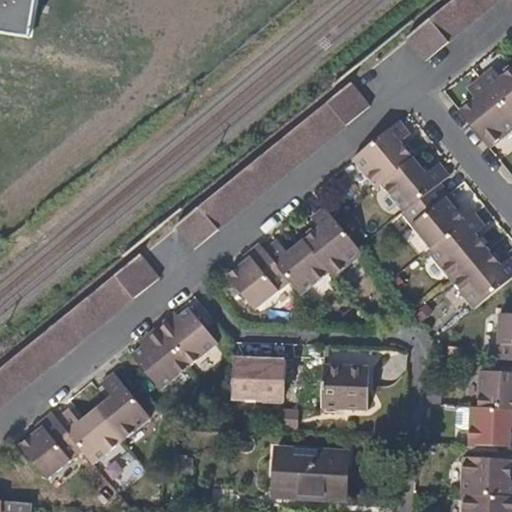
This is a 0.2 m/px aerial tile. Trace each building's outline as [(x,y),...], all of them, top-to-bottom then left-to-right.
[(0,0),(0,36),(31,42),(37,0),(0,0)] [(497,0),(452,0),(404,40),(423,61),(497,0)] [(511,120),(511,66),(497,78),(489,69),(477,78),(511,120)] [(457,112),(466,124),(511,124),(511,120),(477,78),(465,88),(473,99),(457,112)] [(173,227),(192,252),(235,217),(261,194),(310,153),(366,107),(349,83),(318,109),(246,169),(173,227)] [(379,183),(411,157),(399,142),(407,134),(398,122),(354,158),(350,161),(373,188),(379,183)] [(511,124),(466,124),(487,149),(511,128),(511,124)] [(424,172),(411,157),(379,183),(401,210),(438,180),(446,173),(436,161),(424,172)] [(428,248),(463,219),(455,208),(452,211),(443,199),(449,193),(438,180),(401,210),(400,211),(428,248)] [(458,204),(449,193),(443,199),(452,211),(455,208),(458,204)] [(334,220),(322,206),(310,217),(318,226),(302,239),(328,271),(332,276),(361,253),(356,247),(339,226),(334,220)] [(484,224),(473,210),(463,219),(428,248),(426,249),(449,279),(487,247),(476,233),(484,224)] [(291,282),(300,294),(328,271),(302,239),(285,252),(276,240),(265,250),(291,282)] [(240,270),(237,267),(225,276),(255,311),(291,282),(265,250),(258,243),(246,253),(252,260),(240,270)] [(449,279),(471,307),(511,273),(511,257),(510,255),(500,263),(487,247),(449,279)] [(246,253),(234,263),(237,267),(240,270),(252,260),(246,253)] [(0,370),(0,406),(51,366),(77,345),(91,333),(157,280),(138,257),(71,311),(0,370)] [(155,326),(187,365),(216,342),(186,308),(176,317),(169,322),(164,318),(155,326)] [(176,317),(171,313),(164,318),(169,322),(176,317)] [(511,314),(497,314),(496,358),(511,359),(511,314)] [(157,389),(187,365),(155,326),(143,335),(148,341),(139,347),(129,355),(157,389)] [(148,341),(143,335),(143,336),(136,342),(139,347),(148,341)] [(286,372),(284,404),(315,405),(317,352),(305,351),(304,372),(286,372)] [(370,364),(323,361),(321,406),(368,409),(370,364)] [(511,370),(479,369),(476,406),(484,406),(511,408),(511,370)] [(108,426),(120,441),(148,418),(111,371),(98,382),(110,395),(94,409),(108,426)] [(476,406),(470,406),(467,443),(509,445),(510,423),(511,422),(511,408),(484,406),(476,406)] [(80,451),(91,465),(120,441),(108,426),(94,409),(78,422),(66,408),(53,419),(80,451)] [(45,481),(80,451),(53,419),(48,414),(36,423),(41,429),(29,439),(26,436),(15,446),(45,481)] [(24,433),(26,436),(29,439),(41,429),(36,423),(24,433)] [(276,447),(276,449),(272,506),(311,508),(311,499),(345,500),(347,450),(276,447)] [(462,456),(460,492),(463,492),(511,493),(511,479),(510,480),(511,457),(462,456)] [(511,511),(511,493),(463,492),(461,511),(511,511)] [(0,511),(32,511),(33,503),(0,501),(0,511)]
